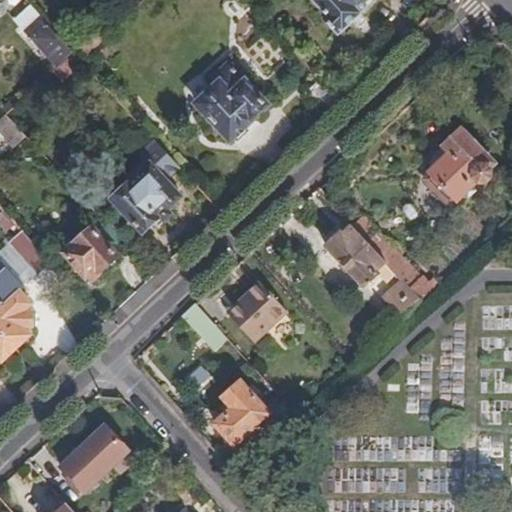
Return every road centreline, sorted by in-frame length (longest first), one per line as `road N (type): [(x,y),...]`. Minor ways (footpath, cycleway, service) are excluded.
road 1 (residential): [(485,0),(100,354)]
road 2 (residential): [(241,511),(100,354)]
road 3 (residential): [(100,354),(0,447)]
